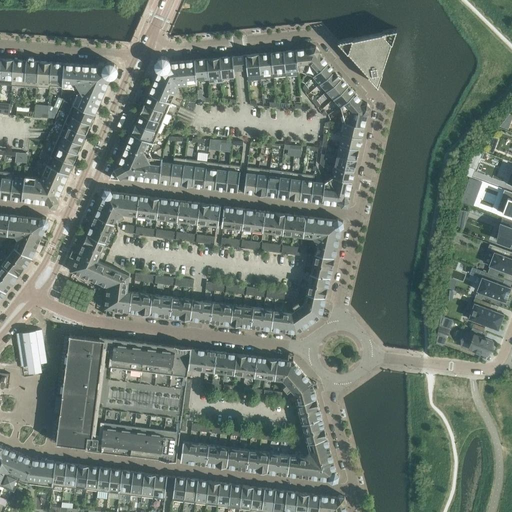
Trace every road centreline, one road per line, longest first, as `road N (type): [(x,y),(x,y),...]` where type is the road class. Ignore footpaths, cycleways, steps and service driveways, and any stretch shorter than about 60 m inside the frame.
road 1 (residential): [(148,48),(315,34),(385,104),(361,217)]
road 2 (residential): [(0,437),(32,449),(355,491)]
road 3 (residential): [(31,292),(94,322),(313,350)]
road 4 (residential): [(90,176),(361,217)]
road 5 (residential): [(511,334),(497,366),(485,369),(366,357)]
road 6 (residential): [(148,48),(0,42)]
road 7 (secondary): [(90,176),(148,48)]
